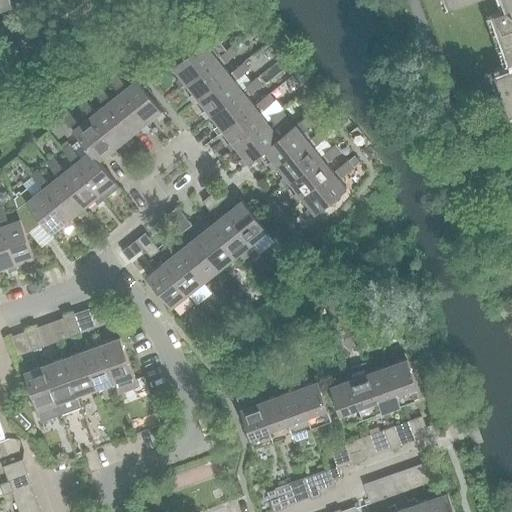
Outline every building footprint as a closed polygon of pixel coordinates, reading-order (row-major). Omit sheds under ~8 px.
[(0,0),(0,8),(11,5),(9,0),(0,0)] [(511,120),(511,0),(438,0),(443,10),(471,0),(496,0),(501,11),(485,17),(503,66),(492,70),(510,122),(511,120)] [(180,88),(184,84),(216,58),(208,49),(223,38),(217,31),(171,67),(180,78),(175,82),(180,88)] [(192,103),(197,100),(197,99),(228,74),(221,65),(235,54),(230,47),(216,58),(184,84),(192,94),(188,97),(192,103)] [(222,105),(241,90),(234,81),(248,69),(242,63),(228,74),(197,99),(197,100),(205,110),(200,113),(205,119),(209,115),(222,105)] [(107,78),(119,92),(145,124),(155,116),(158,120),(164,116),(136,79),(126,87),(114,73),(107,78)] [(241,90),(222,105),(209,115),(217,125),(213,129),(217,135),(222,131),(254,106),(253,105),(246,96),(260,85),(255,78),(241,90)] [(148,128),(145,124),(119,92),(110,99),(99,85),(92,91),(103,105),(129,136),(139,128),(143,133),(148,128)] [(230,151),(235,147),(234,147),(266,122),(266,121),(259,112),(273,101),(267,94),(253,105),(254,106),(222,131),(230,141),(225,145),(230,151)] [(133,141),(129,136),(103,105),(94,112),(83,98),(76,103),(87,118),(87,117),(113,149),(123,141),(127,146),(133,141)] [(279,137),(278,137),(271,128),(285,117),(280,110),(266,121),(266,122),(234,147),(235,147),(242,157),(238,161),(242,167),(247,163),(263,151),(263,150),(279,137)] [(60,116),(88,151),(97,162),(97,161),(107,154),(111,158),(117,154),(113,149),(87,117),(87,118),(78,125),(67,111),(60,116)] [(271,170),(276,166),(275,166),(307,141),(307,140),(300,131),(314,120),(308,113),(278,137),(279,137),(263,150),(263,151),(271,160),(266,164),(271,170)] [(275,166),(276,166),(283,176),(279,180),(283,186),(288,182),(320,156),(319,156),(312,147),(326,136),(321,129),(307,140),(307,141),(275,166)] [(61,150),(72,164),(73,163),(98,195),(102,200),(118,187),(114,183),(114,182),(97,161),(97,162),(88,151),(79,158),(68,144),(61,150)] [(296,201),(301,198),(332,172),(325,163),(339,152),(334,145),(319,156),(320,156),(288,182),(296,192),(291,196),(296,201)] [(96,204),(102,200),(98,195),(73,163),(72,164),(63,171),(52,157),(45,162),(56,176),(57,176),(82,208),(83,208),(92,200),(96,204)] [(332,172),(301,198),(309,208),(304,211),(308,217),(313,214),(345,189),(338,179),(352,168),(346,161),(332,172)] [(29,175),(41,189),(67,220),(77,212),(80,217),(86,212),(83,208),(82,208),(57,176),(56,176),(48,184),(36,170),(29,175)] [(15,209),(19,219),(25,235),(42,223),(50,233),(61,225),(65,230),(70,225),(67,220),(41,189),(32,196),(20,182),(14,188),(18,193),(15,195),(16,197),(13,199),(15,209)] [(217,203),(226,196),(219,187),(210,194),(217,203)] [(217,203),(210,194),(201,202),(208,210),(217,203)] [(241,200),(225,213),(250,244),(266,232),(241,200)] [(25,235),(19,219),(7,223),(1,206),(0,206),(0,227),(13,264),(25,260),(27,265),(34,263),(32,257),(33,257),(25,235)] [(167,214),(174,223),(183,216),(176,207),(167,214)] [(209,225),(234,257),(250,244),(225,213),(209,225)] [(181,232),(190,225),(183,216),(174,223),(181,232)] [(209,225),(193,238),(219,270),(234,257),(209,225)] [(0,268),(6,266),(8,272),(15,270),(13,264),(0,227),(0,268)] [(135,240),(142,248),(151,241),(144,232),(135,240)] [(177,250),(203,282),(219,270),(193,238),(177,250)] [(158,250),(151,241),(142,248),(149,257),(158,250)] [(177,250),(161,263),(187,295),(203,282),(177,250)] [(187,295),(161,263),(145,276),(171,308),(187,295)] [(108,323),(113,321),(118,319),(114,308),(104,312),(108,323)] [(61,315),(65,326),(76,322),(72,312),(61,315)] [(80,333),(76,322),(65,326),(69,337),(80,333)] [(24,329),(27,340),(38,336),(34,325),(24,329)] [(368,348),(361,330),(354,333),(361,351),(368,348)] [(42,346),(38,336),(27,340),(31,350),(42,346)] [(119,337),(99,344),(113,383),(114,382),(118,393),(137,386),(145,384),(142,377),(134,379),(133,376),(119,337)] [(343,339),(336,341),(339,348),(345,346),(343,339)] [(99,344),(80,351),(94,389),(113,383),(99,344)] [(80,351),(61,358),(75,396),(94,389),(80,351)] [(75,396),(61,358),(42,365),(56,403),(60,413),(79,406),(75,396)] [(406,359),(386,366),(400,404),(420,397),(406,359)] [(349,379),(348,379),(362,418),(381,411),(367,373),(364,364),(346,371),(349,379)] [(24,372),(23,372),(24,375),(37,410),(40,420),(60,413),(56,403),(42,365),(24,372)] [(367,373),(381,411),(400,404),(386,366),(367,373)] [(362,418),(348,379),(329,386),(343,425),(362,418)] [(316,381),(297,388),(311,426),(330,419),(316,381)] [(311,426),(297,388),(278,395),(292,433),(295,442),(308,437),(305,428),(311,426)] [(273,440),(259,402),(255,391),(235,398),(253,447),(273,440)] [(273,440),(292,433),(278,395),(259,402),(273,440)] [(427,438),(437,434),(434,423),(423,427),(427,438)] [(386,440),(397,437),(393,426),(382,430),(386,440)] [(386,440),(390,451),(400,447),(397,437),(386,440)] [(349,454),(353,464),(363,460),(360,450),(349,454)] [(3,467),(8,480),(27,473),(22,460),(3,467)] [(341,476),(338,470),(337,465),(326,469),(330,480),(341,476)] [(369,478),(373,497),(432,484),(427,465),(369,478)] [(8,481),(12,492),(32,485),(27,473),(8,480),(8,481)] [(302,478),(306,488),(316,485),(312,474),(302,478)] [(0,486),(3,495),(12,492),(8,481),(0,484),(0,486)] [(12,492),(16,502),(35,495),(32,485),(12,492)] [(306,488),(310,499),(320,495),(316,485),(306,488)] [(272,511),(274,511),(283,509),(276,489),(266,492),(272,511)] [(425,494),(427,499),(431,511),(453,511),(446,492),(434,497),(432,491),(425,494)] [(35,495),(16,502),(19,511),(24,511),(39,507),(35,495)] [(406,500),(408,506),(409,511),(431,511),(427,499),(415,504),(413,498),(406,500)]
